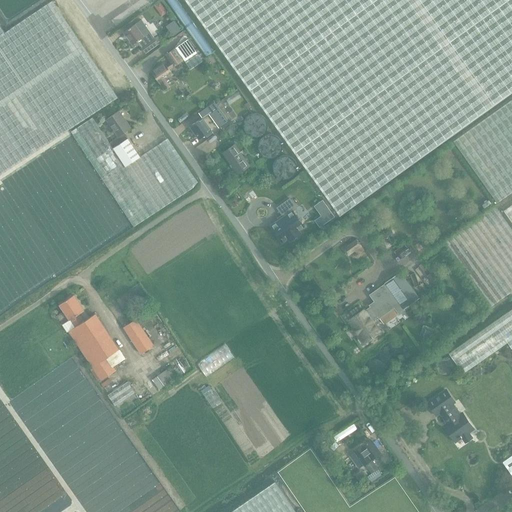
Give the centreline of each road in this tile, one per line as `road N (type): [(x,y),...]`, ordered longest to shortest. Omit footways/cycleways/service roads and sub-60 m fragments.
road 1 (unclassified): [(206,186),(438,511)]
road 2 (residential): [(0,324),(206,186)]
road 3 (unclassified): [(76,0),(206,186)]
